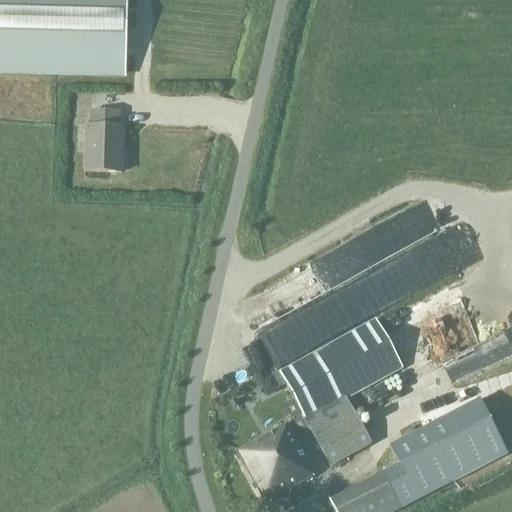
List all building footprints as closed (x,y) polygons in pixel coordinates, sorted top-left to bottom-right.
[(0,0),(0,72),(125,75),(127,0),(0,0)] [(85,130),(84,142),(84,174),(119,176),(121,130),(118,130),(119,114),(89,113),(89,130),(85,130)] [(72,142),(84,142),(85,130),(72,130),(72,142)] [(284,408),(291,421),(235,452),(263,504),(312,477),(306,463),(306,462),(294,439),(309,431),(321,454),(324,453),(331,467),(368,447),(361,433),(363,432),(345,400),(397,371),(372,324),(280,374),(292,400),(287,404),(287,406),(286,407),(284,408)] [(322,501),(328,511),(397,511),(404,508),(504,460),(475,400),(385,447),(394,465),(322,501)]
